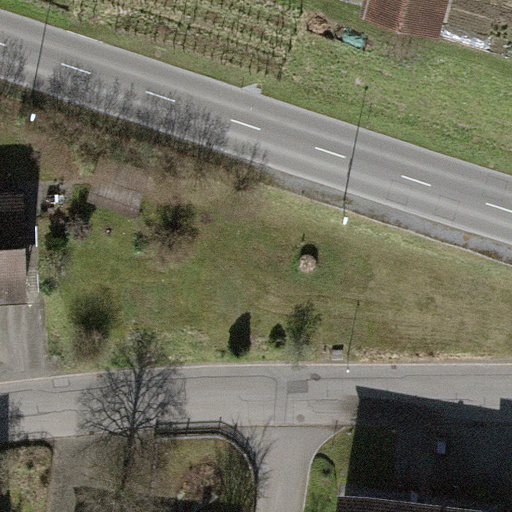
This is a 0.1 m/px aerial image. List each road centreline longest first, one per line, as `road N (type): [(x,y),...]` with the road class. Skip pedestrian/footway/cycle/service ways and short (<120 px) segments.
road 1 (primary): [(0,46),(511,212)]
road 2 (residential): [(0,416),(302,397)]
road 3 (residential): [(302,397),(511,396)]
